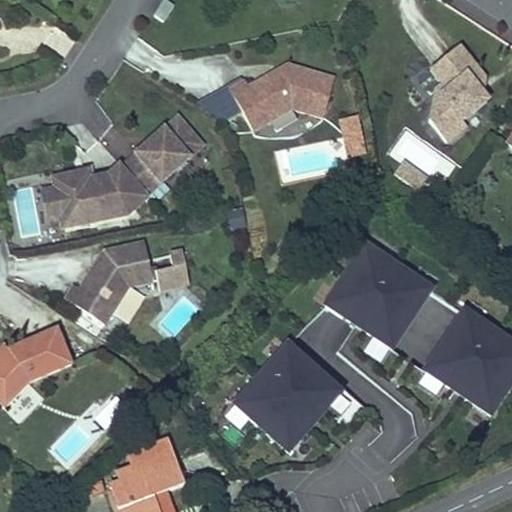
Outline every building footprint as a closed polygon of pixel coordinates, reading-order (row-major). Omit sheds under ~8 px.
[(173,3),(167,0),(160,0),(152,14),(163,20),(173,3)] [(425,72),(432,80),(454,51),(451,49),(425,72)] [(431,92),(434,96),(462,58),(455,49),(454,51),(432,80),(437,87),(431,92)] [(462,58),(434,96),(442,107),(423,122),(441,144),(462,128),(457,122),(482,103),(470,87),(479,79),(462,58)] [(326,77),(278,62),(278,67),(267,73),(263,69),(239,82),(236,76),(221,83),(242,126),(281,105),(314,115),(326,77)] [(278,67),(278,62),(263,69),(267,73),(278,67)] [(138,188),(140,190),(196,142),(171,114),(116,162),(138,188)] [(274,136),(299,127),(294,114),(270,123),(274,136)] [(345,156),(365,151),(356,114),(336,119),(345,156)] [(511,126),(501,143),(511,149),(511,126)] [(116,162),(111,157),(96,169),(78,172),(77,165),(43,171),(52,218),(115,208),(138,188),(116,162)] [(419,187),(422,173),(403,169),(399,183),(419,187)] [(227,214),(231,232),(247,229),(243,210),(227,214)] [(253,239),(267,234),(261,213),(246,217),(253,239)] [(389,346),(431,284),(359,236),(317,298),(389,346)] [(56,295),(79,310),(88,296),(103,306),(118,282),(142,278),(134,239),(93,246),(71,284),(64,280),(56,295)] [(157,291),(189,286),(185,255),(153,260),(157,291)] [(88,296),(79,310),(95,319),(103,306),(88,296)] [(489,414),(511,379),(511,338),(459,303),(417,366),(489,414)] [(0,342),(0,394),(20,376),(61,359),(46,323),(0,342)] [(340,387),(280,335),(225,398),(285,450),(340,387)] [(371,342),(364,355),(382,365),(389,352),(371,342)] [(110,433),(128,411),(113,398),(94,420),(110,433)] [(86,403),(75,414),(88,426),(98,416),(86,403)] [(75,414),(65,424),(77,437),(88,426),(75,414)] [(55,434),(41,448),(53,461),(68,446),(55,434)] [(151,489),(168,480),(153,437),(118,451),(123,467),(110,473),(112,478),(97,483),(108,511),(146,511),(139,489),(149,485),(151,489)] [(158,511),(151,489),(149,485),(139,489),(146,511),(158,511)]
